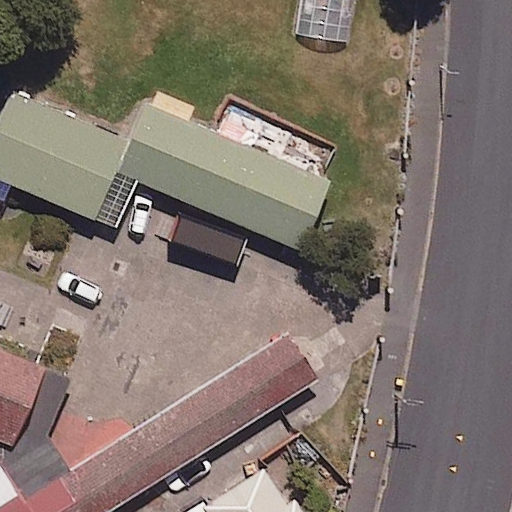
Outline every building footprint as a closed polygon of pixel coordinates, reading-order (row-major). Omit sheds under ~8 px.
[(352,0),(301,0),(298,34),(348,40),(352,0)] [(120,126),(17,85),(0,127),(0,174),(87,209),(120,126)] [(343,181),(137,99),(108,171),(314,253),(343,181)] [(288,307),(0,494),(0,511),(118,511),(332,373),(288,307)] [(0,427),(15,434),(47,354),(0,335),(0,427)] [(330,511),(285,443),(205,495),(215,511),(330,511)]
